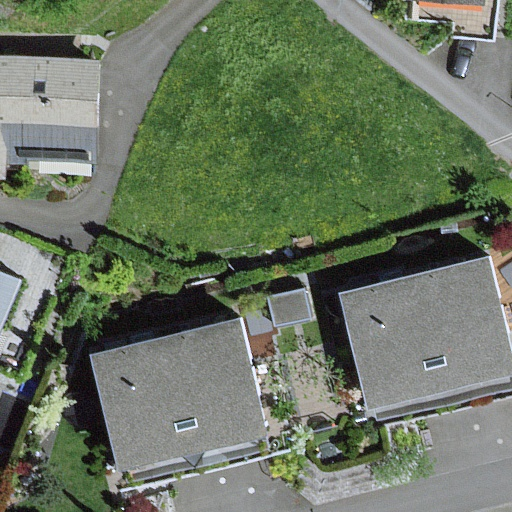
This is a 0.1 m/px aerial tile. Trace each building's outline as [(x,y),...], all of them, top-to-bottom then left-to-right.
[(409,0),(408,17),(458,21),(457,34),(500,37),(503,0),(409,0)] [(0,52),(0,176),(9,176),(9,155),(103,158),(106,55),(0,52)] [(511,305),(496,249),(349,289),(384,414),(511,378),(511,305)] [(308,287),(274,295),(280,323),(314,316),(308,287)] [(244,310),(98,349),(131,476),(278,438),(244,310)]
